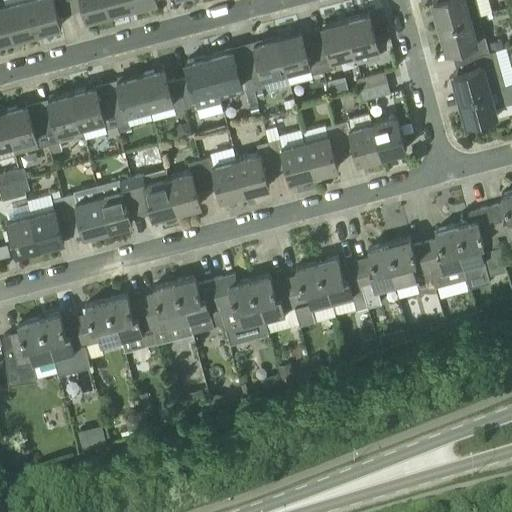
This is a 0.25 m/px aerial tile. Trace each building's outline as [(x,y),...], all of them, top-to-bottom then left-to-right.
[(16,0),(5,3),(14,38),(37,32),(28,0),(16,0)] [(28,0),(37,32),(61,25),(58,14),(70,11),(67,0),(28,0)] [(67,0),(70,11),(83,8),(86,19),(110,12),(106,0),(67,0)] [(131,0),(106,0),(110,12),(133,6),(131,0)] [(434,0),(433,0),(440,26),(470,18),(479,15),(479,14),(491,11),(488,0),(434,0)] [(0,41),(14,38),(5,3),(0,4),(0,41)] [(378,46),(375,34),(369,12),(346,18),(355,52),(378,46)] [(479,15),(470,18),(440,26),(446,50),(452,48),(455,60),(489,51),(487,43),(479,15)] [(325,38),(315,41),(323,70),(334,68),(331,59),(355,52),(346,18),(321,24),(325,38)] [(311,74),(323,70),(315,41),(305,44),(301,30),(277,36),(287,71),(309,65),(311,74)] [(247,59),(254,88),(261,87),(266,86),(264,77),(287,71),(277,36),(253,43),(257,56),(247,59)] [(494,50),(503,47),(501,39),(487,43),(489,51),(494,50)] [(208,54),(217,89),(240,83),(242,91),(245,91),(254,88),(247,59),(236,62),(232,48),(208,54)] [(459,97),(489,89),(511,83),(511,82),(504,85),(494,50),(489,51),(455,60),(459,71),(452,73),(459,97)] [(221,101),(217,89),(208,54),(184,61),(188,74),(178,77),(185,107),(196,104),(196,107),(221,101)] [(185,107),(178,77),(168,80),(164,66),(140,73),(149,107),(172,101),(174,110),(185,107)] [(356,77),(359,87),(387,80),(384,69),(356,77)] [(109,95),(117,125),(129,122),(129,123),(151,117),(149,107),(140,73),(116,79),(120,93),(109,95)] [(341,78),(327,82),(330,94),(344,90),(341,78)] [(387,80),(359,87),(362,99),(390,91),(387,80)] [(511,83),(489,89),(459,97),(466,122),(496,114),(494,105),(511,100),(511,83)] [(105,128),(106,128),(117,125),(109,95),(99,98),(95,85),(71,91),(80,126),(103,120),(105,128)] [(257,98),(264,96),(261,87),(254,88),(257,98)] [(257,98),(254,88),(245,91),(248,102),(258,100),(257,98)] [(48,143),(50,143),(59,140),(82,134),(80,126),(71,91),(47,97),(51,111),(41,114),(48,143)] [(291,97),(281,100),(283,107),(293,104),(291,97)] [(4,109),(15,151),(48,143),(41,114),(31,116),(27,103),(4,109)] [(259,112),(257,104),(249,106),(251,114),(259,112)] [(0,109),(0,156),(15,152),(15,151),(4,109),(0,109)] [(347,119),(338,122),(345,151),(354,148),(358,162),(382,155),(373,121),(372,121),(370,112),(346,117),(347,119)] [(373,121),(382,155),(406,149),(396,114),(373,121)] [(181,121),(177,127),(179,135),(192,132),(189,119),(181,121)] [(412,121),(399,124),(402,134),(414,131),(412,121)] [(129,123),(129,122),(117,125),(119,131),(131,128),(129,123)] [(345,151),(338,122),(326,125),(326,124),(303,130),(315,173),(338,167),(334,154),(345,151)] [(276,169),(286,166),(290,180),(315,173),(303,130),(302,128),(280,133),(280,137),(268,141),(276,169)] [(62,150),(59,140),(50,143),(52,153),(62,150)] [(268,141),(257,143),(259,151),(236,157),(245,192),(269,186),(265,172),(276,169),(268,141)] [(245,192),(236,157),(213,163),(210,155),(200,158),(208,187),(217,185),(221,198),(245,192)] [(191,169),(167,176),(177,210),(201,204),(197,190),(208,187),(200,158),(189,161),(191,169)] [(0,171),(0,182),(26,176),(23,166),(0,171)] [(177,210),(167,176),(144,181),(143,174),(131,177),(139,206),(149,203),(153,217),(177,210)] [(26,176),(0,182),(0,192),(1,195),(29,188),(26,176)] [(123,188),(99,195),(108,229),(132,223),(128,209),(139,206),(131,177),(121,180),(123,188)] [(488,205),(496,234),(506,231),(507,234),(511,233),(511,189),(501,193),(503,201),(488,205)] [(50,192),(52,199),(61,196),(60,190),(50,192)] [(108,229),(99,195),(76,200),(74,192),(63,196),(73,236),(84,233),(84,235),(108,229)] [(63,196),(61,196),(52,199),(54,207),(32,213),(40,247),(64,241),(63,238),(73,236),(63,196)] [(484,259),(482,250),(499,246),(496,234),(488,205),(474,209),(476,218),(456,223),(462,245),(459,246),(464,264),(484,259)] [(32,213),(7,219),(16,253),(40,247),(32,213)] [(466,277),(463,264),(464,264),(459,246),(462,245),(456,223),(435,229),(438,237),(422,242),(430,270),(434,286),(466,277)] [(415,274),(430,270),(422,242),(412,244),(410,235),(389,241),(395,264),(391,265),(396,283),(416,277),(415,274)] [(381,301),(378,288),(396,283),(391,265),(395,264),(389,241),(367,247),(370,256),(355,259),(363,288),(367,304),(381,301)] [(327,282),(332,301),(352,295),(356,307),(367,304),(363,288),(355,259),(340,263),(338,255),(317,260),(323,283),(327,282)] [(323,283),(317,260),(296,266),(298,275),(288,277),(295,305),(300,323),(315,320),(311,306),(332,301),(327,282),(323,283)] [(270,273),(249,278),(254,299),(259,298),(264,317),(285,312),(284,308),(295,305),(288,277),(272,281),(270,273)] [(184,302),(189,320),(191,331),(224,323),(213,278),(197,283),(195,274),(174,280),(180,303),(184,302)] [(268,331),(264,317),(259,298),(254,299),(249,278),(237,282),(235,276),(228,278),(227,275),(213,278),(224,323),(229,341),(268,331)] [(191,331),(189,320),(184,302),(180,303),(174,280),(153,285),(155,294),(144,297),(152,326),(156,342),(192,333),(191,331)] [(156,342),(152,326),(144,297),(129,301),(127,292),(106,298),(112,321),(117,321),(122,339),(125,350),(156,342)] [(87,312),(76,315),(84,345),(100,341),(100,344),(122,339),(117,321),(112,321),(106,298),(85,304),(87,312)] [(48,338),(53,356),(58,373),(89,365),(84,345),(76,315),(62,319),(59,310),(38,316),(45,339),(48,338)] [(33,361),(53,356),(48,338),(45,339),(38,316),(17,322),(20,330),(2,335),(8,383),(35,379),(33,361)] [(389,344),(386,332),(378,334),(381,346),(389,344)] [(379,350),(376,336),(363,339),(366,353),(379,350)] [(314,372),(319,371),(323,369),(319,354),(310,357),(314,372)] [(278,365),(282,381),(295,378),(290,362),(278,365)] [(203,388),(185,392),(189,409),(207,405),(203,388)] [(153,412),(148,391),(137,393),(143,415),(153,412)] [(211,402),(222,404),(223,395),(212,393),(211,402)] [(109,403),(107,399),(103,399),(100,402),(102,407),(107,407),(109,403)] [(82,449),(106,443),(102,425),(78,431),(82,449)] [(20,441),(8,453),(20,463),(31,451),(20,441)]
